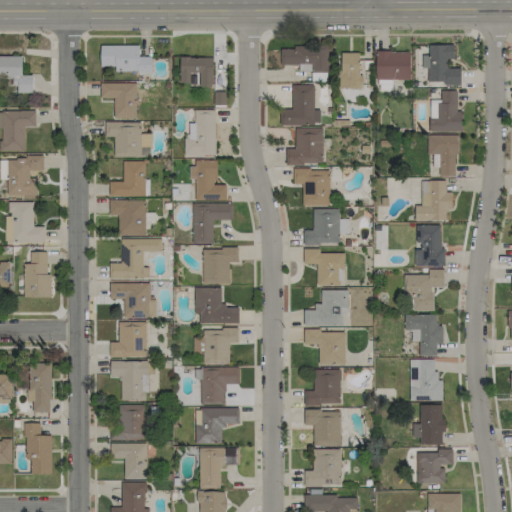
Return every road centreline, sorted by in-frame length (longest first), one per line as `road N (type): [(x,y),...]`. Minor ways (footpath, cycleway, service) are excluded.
road 1 (secondary): [(511,12),(0,10)]
road 2 (residential): [(246,11),(251,163),(271,232),(272,511)]
road 3 (residential): [(61,10),(79,176),(77,511)]
road 4 (residential): [(493,13),(487,203),(474,308),(478,408),(497,511)]
